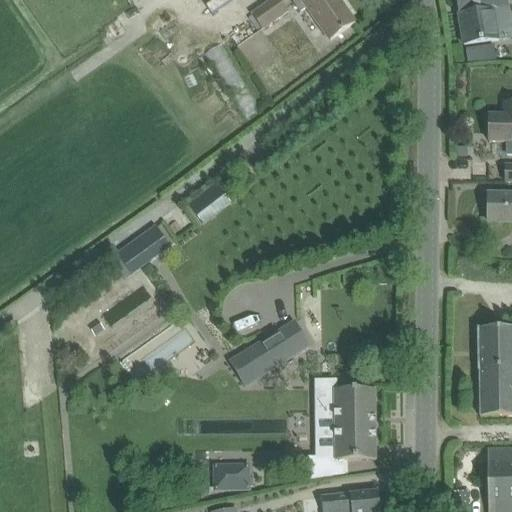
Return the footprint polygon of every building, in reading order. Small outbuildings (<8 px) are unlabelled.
[(271,0),(251,15),(262,31),(288,13),(278,0),(271,0)] [(305,10),(329,43),(355,24),(337,0),(297,0),(293,3),(300,13),(305,10)] [(456,0),(464,47),(499,41),(493,11),(509,8),(509,7),(503,8),(502,0),(456,0)] [(495,55),(466,59),(467,63),(496,63),(495,55)] [(511,104),(504,105),(504,117),(489,117),(489,144),(507,144),(507,156),(511,156),(511,104)] [(466,148),(458,148),(458,159),(466,159),(466,148)] [(189,206),(203,225),(231,204),(216,185),(189,206)] [(511,196),(488,197),(488,224),(511,224),(511,196)] [(135,256),(176,226),(160,205),(119,235),(135,256)] [(294,324),(245,355),(260,379),(310,348),(294,324)] [(480,372),(480,419),(511,418),(511,331),(498,331),(478,332),(479,372),(480,372)] [(334,413),(334,463),(376,462),(375,392),(336,392),(336,383),(316,383),(316,413),(334,413)] [(293,418),(303,416),(301,400),(291,402),(293,418)] [(511,511),(511,450),(488,451),(488,511),(511,511)] [(216,491),(248,491),(248,468),(215,469),(216,491)] [(323,499),(324,511),(380,511),(378,493),(323,499)]
